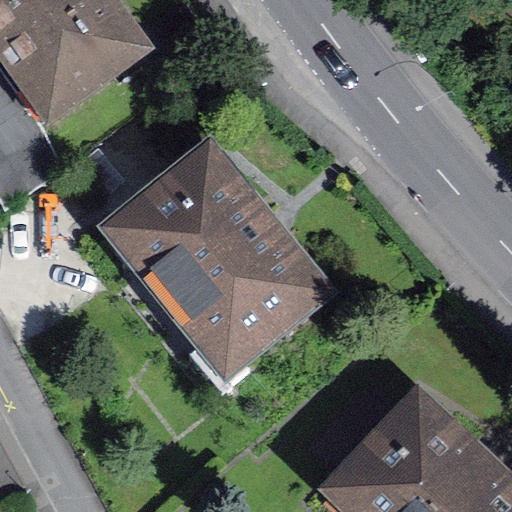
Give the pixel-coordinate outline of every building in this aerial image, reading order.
[(46,145),(140,77),(83,0),(0,0),(0,111),(32,156),(46,145)] [(0,213),(63,168),(46,145),(32,156),(0,111),(0,213)] [(140,114),(94,142),(131,204),(177,177),(140,114)] [(210,414),(322,321),(192,166),(81,259),(210,414)] [(511,511),(404,410),(307,511),(511,511)]
